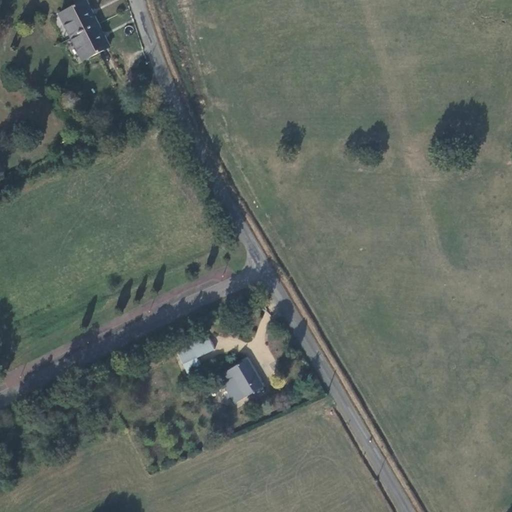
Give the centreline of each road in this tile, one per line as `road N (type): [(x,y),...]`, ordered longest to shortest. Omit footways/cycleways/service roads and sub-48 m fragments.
road 1 (unclassified): [(138,0),(178,111),(267,269)]
road 2 (unclassified): [(0,402),(267,269)]
road 3 (unclassified): [(267,269),(409,511)]
